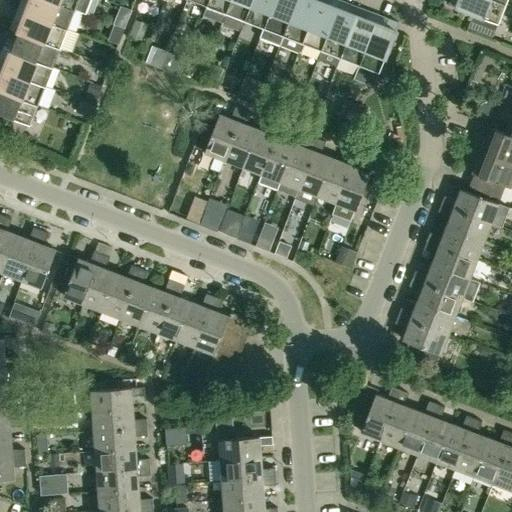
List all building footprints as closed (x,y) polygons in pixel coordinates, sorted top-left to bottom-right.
[(24,0),(30,2),(26,12),(67,28),(74,9),(50,0),(24,0)] [(50,0),(74,9),(77,0),(50,0)] [(208,0),(207,4),(226,12),(230,0),(208,0)] [(230,0),(226,12),(245,19),(252,0),(230,0)] [(252,0),(245,19),(264,27),(274,0),(252,0)] [(274,0),(264,27),(260,37),(279,45),(296,0),(274,0)] [(296,0),(279,45),(299,53),(303,42),(302,41),(318,0),(296,0)] [(301,52),(318,58),(337,8),(328,4),(329,0),(318,0),(302,41),(303,42),(304,42),(301,52)] [(498,23),(505,3),(497,0),(450,0),(449,4),(498,23)] [(318,58),(322,49),(341,56),(360,8),(351,4),(348,12),(337,8),(318,58)] [(125,28),(132,9),(121,5),(114,23),(114,24),(125,28)] [(341,56),(360,64),(376,23),(366,19),(369,11),(360,8),(341,56)] [(15,19),(11,28),(59,47),(67,28),(26,12),(22,22),(15,19)] [(380,71),(398,23),(389,19),(386,27),(376,23),(360,64),(380,71)] [(134,20),(129,35),(138,39),(140,35),(142,36),(146,27),(143,26),(143,24),(134,20)] [(125,28),(116,25),(112,35),(121,38),(125,28)] [(15,40),(12,50),(52,66),(59,47),(11,28),(8,37),(15,40)] [(179,58),(183,46),(171,42),(167,54),(179,58)] [(0,57),(0,67),(45,85),(52,66),(12,50),(8,60),(0,57)] [(197,54),(189,51),(187,58),(195,61),(197,54)] [(113,58),(105,55),(102,64),(110,67),(113,58)] [(0,89),(37,104),(45,85),(0,67),(0,78),(1,78),(0,80),(0,89)] [(91,82),(87,92),(89,93),(98,96),(102,86),(91,82)] [(0,112),(30,124),(37,104),(0,89),(0,112)] [(89,93),(86,101),(95,104),(98,96),(89,93)] [(92,104),(81,100),(76,112),(87,116),(92,104)] [(340,117),(339,119),(361,128),(361,126),(368,108),(346,100),(343,109),(340,117)] [(204,151),(224,159),(243,109),(235,106),(231,118),(219,113),(204,151)] [(510,123),(507,132),(506,133),(511,135),(511,109),(502,106),(497,118),(510,123)] [(224,159),(242,166),(257,128),(247,124),(251,112),(243,109),(224,159)] [(242,166),(261,173),(258,182),(280,123),(273,121),(268,132),(257,128),(242,166)] [(258,182),(277,189),(294,142),(284,138),(288,126),(280,123),(258,182)] [(475,131),(470,145),(511,161),(511,135),(506,133),(507,132),(492,126),(488,136),(475,131)] [(277,189),(280,181),(299,188),(318,138),(310,135),(306,147),(294,142),(277,189)] [(326,141),(318,138),(299,188),(295,198),(314,205),(318,195),(332,157),(322,153),(326,141)] [(509,186),(511,177),(511,161),(470,145),(465,158),(478,162),(474,173),(481,176),(476,190),(500,199),(505,185),(509,186)] [(343,161),(332,157),(318,195),(337,202),(355,152),(347,149),(343,161)] [(363,155),(355,152),(337,202),(356,210),(358,202),(364,205),(369,191),(364,189),(370,172),(358,167),(363,155)] [(444,195),(441,203),(491,222),(498,203),(460,188),(456,200),(444,195)] [(215,213),(219,201),(209,197),(205,209),(215,213)] [(441,203),(438,211),(450,215),(446,227),(484,241),(491,222),(441,203)] [(0,224),(0,270),(3,272),(17,234),(7,230),(11,218),(4,215),(0,224)] [(303,232),(287,225),(282,238),(297,245),(303,232)] [(3,272),(22,279),(41,229),(33,226),(28,238),(17,234),(3,272)] [(430,233),(427,241),(476,260),(484,241),(446,227),(442,237),(430,233)] [(250,243),(254,233),(241,228),(240,231),(237,238),(250,243)] [(22,279),(41,287),(45,278),(53,281),(58,267),(50,264),(56,249),(45,244),(49,232),(41,229),(22,279)] [(274,239),(260,234),(256,246),(269,251),(274,239)] [(305,250),(308,242),(301,240),(298,247),(305,250)] [(427,241),(424,248),(436,253),(432,263),(469,278),(476,260),(427,241)] [(350,268),(356,254),(357,252),(341,245),(334,262),(350,268)] [(78,257),(63,295),(82,303),(102,253),(94,250),(90,262),(78,257)] [(82,303),(101,310),(116,272),(105,268),(110,256),(102,253),(82,303)] [(415,270),(412,277),(462,297),(469,278),(432,263),(427,275),(415,270)] [(101,310),(120,317),(139,267),(132,264),(127,276),(116,272),(101,310)] [(120,317),(139,324),(154,287),(142,282),(147,270),(139,267),(120,317)] [(412,277),(409,285),(421,290),(417,301),(455,315),(462,297),(412,277)] [(139,324),(158,332),(177,282),(169,279),(164,291),(154,287),(139,324)] [(158,332),(176,339),(191,301),(180,297),(185,285),(177,282),(158,332)] [(483,307),(493,310),(499,292),(490,289),(483,307)] [(176,339),(196,346),(215,297),(206,293),(202,305),(191,301),(176,339)] [(221,335),(226,324),(229,316),(217,311),(222,299),(215,297),(196,346),(214,353),(217,346),(221,335)] [(413,312),(401,307),(398,315),(448,334),(455,315),(417,301),(413,312)] [(230,312),(229,316),(226,324),(248,333),(253,321),(230,312)] [(398,315),(395,322),(407,327),(403,339),(441,353),(448,334),(398,315)] [(511,317),(506,316),(502,328),(511,331),(511,332),(511,336),(511,317)] [(244,344),(248,333),(226,324),(221,335),(244,344)] [(83,335),(79,344),(88,347),(91,339),(83,335)] [(239,355),(244,344),(221,335),(217,346),(239,355)] [(17,345),(16,337),(0,338),(0,358),(5,358),(4,346),(17,345)] [(235,366),(239,355),(217,346),(214,353),(213,357),(235,366)] [(231,378),(235,366),(213,357),(208,369),(231,378)] [(0,358),(0,378),(19,377),(19,369),(6,370),(5,358),(0,358)] [(227,388),(231,378),(208,369),(204,380),(227,388)] [(0,378),(0,398),(8,398),(7,386),(20,385),(19,377),(0,378)] [(203,383),(193,380),(190,387),(200,391),(203,383)] [(144,386),(91,390),(93,410),(133,407),(132,395),(145,394),(144,386)] [(400,389),(392,386),(387,398),(375,393),(361,432),(381,439),(400,389)] [(381,439),(400,446),(415,409),(403,404),(407,392),(400,389),(381,439)] [(47,414),(46,393),(35,393),(36,414),(47,414)] [(0,398),(0,418),(22,417),(22,409),(9,410),(8,398),(0,398)] [(425,412),(415,409),(400,446),(418,453),(438,404),(429,401),(425,412)] [(418,453),(436,460),(451,423),(440,418),(445,406),(438,404),(418,453)] [(93,410),(94,430),(147,427),(146,418),(134,419),(133,407),(93,410)] [(78,422),(77,414),(36,417),(37,427),(66,425),(66,423),(78,422)] [(462,427),(451,423),(436,460),(455,468),(475,418),(467,415),(462,427)] [(0,418),(0,438),(11,438),(11,426),(23,425),(22,417),(0,418)] [(455,468),(474,475),(489,437),(477,433),(482,421),(475,418),(455,468)] [(94,430),(95,450),(136,447),(135,435),(148,434),(147,427),(94,430)] [(499,441),(489,437),(474,475),(493,482),(511,433),(511,432),(504,429),(499,441)] [(511,488),(511,433),(493,482),(511,488)] [(48,454),(47,434),(37,434),(38,454),(48,454)] [(273,444),(272,436),(260,437),(260,436),(219,439),(221,459),(261,456),(260,445),(273,444)] [(0,438),(0,458),(26,457),(25,449),(12,450),(11,438),(0,438)] [(95,450),(97,471),(150,467),(149,458),(137,459),(136,447),(95,450)] [(60,467),(59,453),(49,454),(50,467),(60,467)] [(221,459),(222,479),(275,476),(275,467),(262,468),(261,456),(221,459)] [(0,479),(15,478),(14,466),(26,465),(26,457),(0,458),(0,479)] [(97,471),(98,490),(139,487),(138,475),(150,474),(150,467),(97,471)] [(222,479),(223,499),(264,496),(263,485),(276,484),(275,476),(222,479)] [(380,496),(384,487),(376,484),(373,493),(380,496)] [(384,487),(380,496),(391,501),(397,488),(386,484),(385,487),(384,487)] [(98,490),(100,510),(153,506),(152,498),(140,499),(139,487),(98,490)] [(403,491),(399,502),(399,505),(412,509),(413,507),(415,508),(419,496),(403,491)] [(223,499),(224,511),(277,511),(277,507),(265,508),(264,496),(223,499)] [(423,496),(420,504),(425,505),(422,511),(438,511),(442,504),(423,496)] [(65,498),(53,499),(54,511),(66,511),(65,498)]
